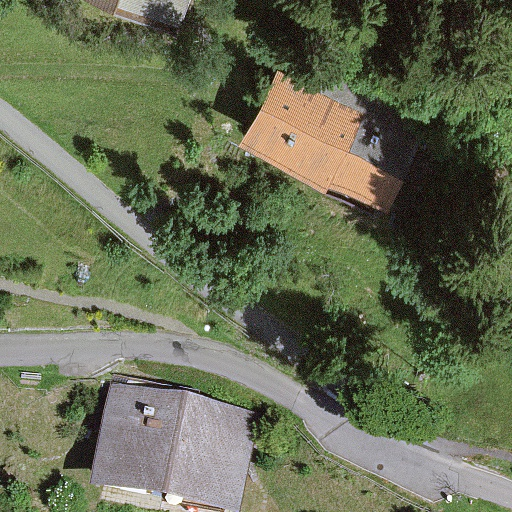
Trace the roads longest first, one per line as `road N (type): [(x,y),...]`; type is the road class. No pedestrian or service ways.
road 1 (track): [(343,428),(333,388),(0,113)]
road 2 (track): [(0,350),(180,348),(266,380),(343,428)]
road 3 (track): [(343,428),(511,495)]
